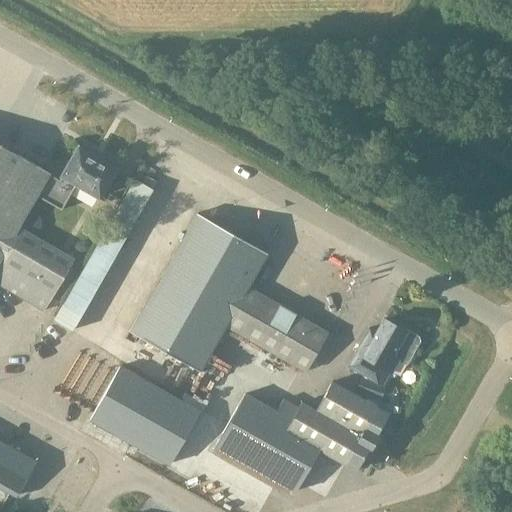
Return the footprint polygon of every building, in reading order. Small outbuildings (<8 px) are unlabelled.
[(26,162),(27,161),(0,145),(0,286),(42,310),(72,259),(15,226),(33,195),(59,210),(73,186),(98,200),(117,167),(76,144),(57,177),(58,178),(57,180),(26,162)] [(303,371),(325,332),(245,287),(264,253),(195,214),(128,331),(198,371),(223,325),(303,371)] [(403,329),(403,330),(381,318),(374,331),(367,328),(360,340),(361,340),(347,366),(376,382),(382,369),(388,372),(395,360),(404,365),(417,341),(416,336),(403,329)] [(118,367),(88,419),(166,464),(196,412),(118,367)] [(387,414),(375,407),(330,381),(313,411),(299,403),(296,408),(281,399),(274,412),(242,394),(212,446),(292,492),(316,449),(355,471),(387,414)] [(34,460),(0,441),(0,488),(14,496),(34,460)]
